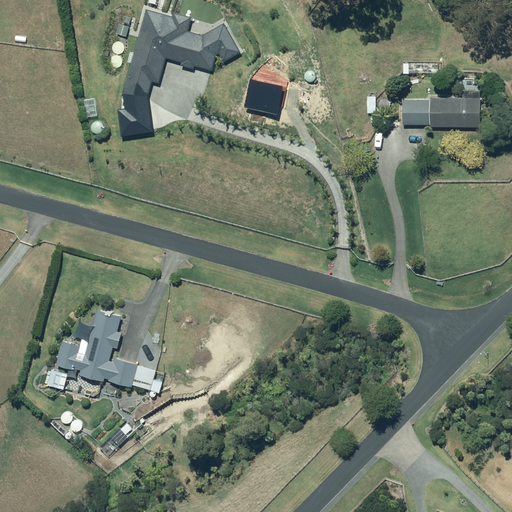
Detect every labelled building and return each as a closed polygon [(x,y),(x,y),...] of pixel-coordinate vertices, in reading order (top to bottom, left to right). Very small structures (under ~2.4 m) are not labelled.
[(148,7),(124,92),(148,97),(152,80),(160,81),(166,57),(181,60),(180,64),(194,67),(195,65),(212,69),(216,51),(220,52),(224,61),(242,50),(225,18),(212,25),(192,19),(193,15),(175,10),(174,14),(148,7)] [(129,25),(119,23),(117,35),(127,36),(129,25)] [(430,99),(403,99),(403,124),(430,124),(430,126),(480,126),(480,98),(430,98),(430,99)] [(421,146),(403,148),(404,155),(422,153),(421,146)] [(116,331),(121,315),(113,312),(114,311),(106,308),(105,310),(99,309),(94,327),(96,327),(93,338),(90,337),(85,354),(78,352),(80,345),(63,341),(57,364),(73,368),(74,366),(81,369),(80,374),(103,380),(103,376),(109,378),(109,380),(130,385),(136,364),(115,357),(113,362),(108,361),(112,345),(117,347),(118,342),(115,342),(117,335),(120,336),(121,332),(116,331)] [(56,370),(52,384),(63,387),(67,372),(56,370)]
